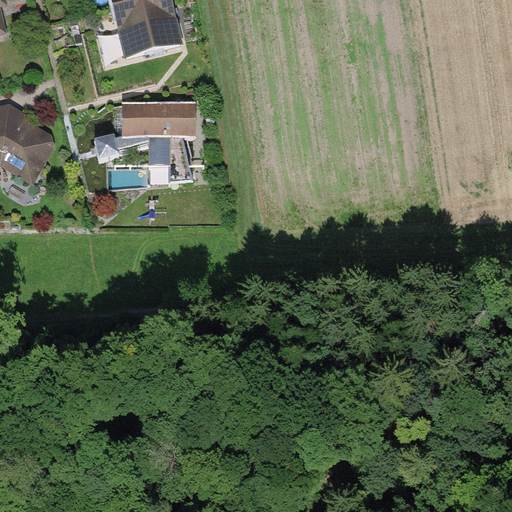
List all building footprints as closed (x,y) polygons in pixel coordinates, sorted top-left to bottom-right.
[(2,0),(0,0),(0,56),(15,53),(2,0)] [(174,2),(173,0),(116,0),(120,14),(174,2)] [(186,53),(174,2),(120,14),(132,65),(186,53)] [(202,110),(132,109),(131,144),(106,144),(106,196),(201,187),(202,110)] [(13,118),(0,120),(0,174),(8,173),(36,190),(62,148),(13,118)]
